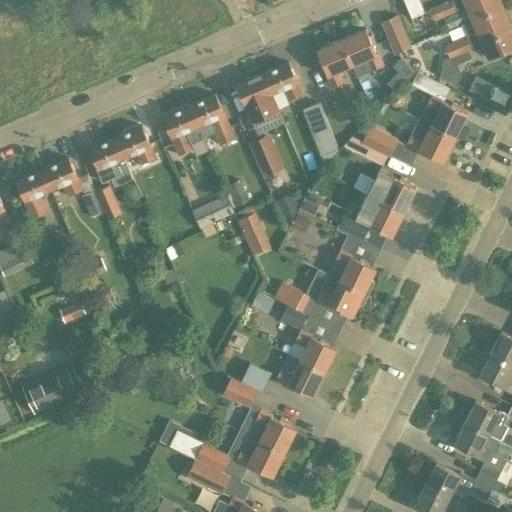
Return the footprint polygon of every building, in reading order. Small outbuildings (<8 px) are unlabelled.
[(422,0),(405,0),(413,16),(427,10),(422,0)] [(444,16),(467,7),(477,2),(476,0),(449,0),(439,5),(444,16)] [(467,7),(472,20),(501,8),(497,0),(476,0),(477,2),(467,7)] [(434,21),(444,16),(439,5),(429,9),(434,21)] [(493,38),(511,31),(501,8),(472,20),(478,33),(478,34),(489,29),(493,38)] [(381,23),(395,55),(411,48),(397,16),(381,23)] [(467,37),(455,42),(460,53),(472,48),(471,48),(475,49),(483,45),(489,57),(511,47),(511,32),(511,31),(493,38),(489,29),(478,34),(478,33),(467,37)] [(371,34),(368,36),(365,30),(341,40),(351,65),(364,60),(369,71),(382,66),(377,54),(376,55),(373,46),(376,45),(371,34)] [(339,71),(351,65),(341,40),(316,51),(319,57),(316,59),(320,69),(323,68),(327,76),(326,77),(331,88),(344,82),(339,71)] [(449,58),(460,53),(455,42),(445,46),(449,58)] [(405,79),(414,71),(400,57),(391,65),(397,71),(405,79)] [(289,62),(262,74),(271,93),(283,88),(288,101),(303,94),(289,62)] [(278,111),(271,93),(262,74),(236,85),(244,105),(242,105),(250,123),(278,111)] [(488,94),(490,79),(475,76),(472,92),(488,94)] [(427,88),(442,93),(446,83),(431,78),(427,88)] [(223,114),(215,94),(188,105),(202,136),(215,131),(221,143),(235,138),(225,113),(223,114)] [(418,119),(454,137),(466,113),(459,110),(461,107),(451,103),(450,105),(443,102),(443,100),(431,94),(426,106),(425,106),(418,119)] [(310,127),(326,121),(319,102),(302,109),(310,127)] [(202,136),(188,105),(162,117),(171,137),(178,154),(192,149),(189,141),(202,136)] [(435,161),(436,158),(443,161),(454,137),(418,119),(406,144),(418,150),(419,149),(427,153),(425,156),(435,161)] [(370,124),(361,142),(388,155),(396,137),(370,124)] [(156,158),(142,126),(115,137),(123,157),(136,151),(141,164),(156,158)] [(315,142),(320,155),(337,148),(332,135),(315,142)] [(265,136),(252,141),(267,175),(279,169),(265,136)] [(88,149),(97,169),(102,181),(117,175),(112,162),(123,157),(115,137),(88,149)] [(82,190),(68,157),(42,169),(50,189),(63,183),(69,196),(82,190)] [(50,189),(42,169),(15,180),(24,200),(23,200),(31,218),(46,211),(39,194),(50,189)] [(403,212),(415,188),(409,185),(410,182),(400,177),(399,180),(392,177),(392,175),(381,170),(375,180),(373,179),(366,193),(368,194),(380,200),(403,212)] [(235,206),(249,200),(240,179),(226,185),(235,206)] [(94,190),(84,195),(81,196),(90,217),(103,211),(97,197),(94,190)] [(313,216),(322,197),(307,190),(298,209),(313,216)] [(97,197),(103,211),(106,219),(119,214),(109,191),(97,197)] [(228,193),(194,207),(202,226),(236,212),(228,193)] [(384,235),(385,232),(391,235),(403,212),(380,200),(368,194),(366,193),(359,207),(362,208),(356,219),(367,225),(368,223),(375,227),(374,230),(384,235)] [(0,225),(9,221),(0,199),(0,225)] [(254,212),(240,218),(250,239),(264,233),(254,212)] [(22,255),(28,253),(33,250),(25,230),(13,235),(22,255)] [(370,279),(376,268),(369,264),(370,261),(361,257),(359,260),(352,256),(353,255),(341,249),(335,261),(333,259),(326,273),(340,280),(364,291),(368,294),(374,281),(370,279)] [(22,255),(0,265),(0,266),(4,276),(33,263),(28,253),(22,255)] [(91,278),(106,271),(100,257),(85,264),(91,278)] [(328,305),(329,303),(336,307),(334,310),(344,315),(345,312),(352,315),(357,304),(362,306),(368,294),(364,291),(340,280),(326,273),(319,287),(322,288),(316,299),(328,305)] [(303,311),(310,295),(281,281),(274,297),(303,311)] [(65,322),(85,313),(79,300),(59,308),(65,322)] [(280,320),(301,330),(308,315),(287,305),(280,320)] [(307,346),(300,360),(323,372),(336,348),(329,344),(331,341),(321,336),(319,340),(312,336),(313,335),(301,329),(295,340),(307,346)] [(511,336),(500,331),(489,352),(511,363),(511,336)] [(511,394),(511,404),(511,405),(511,363),(489,352),(478,374),(503,386),(501,389),(511,394)] [(281,369),(276,379),(287,385),(288,383),(295,387),(294,390),(304,395),(306,392),(311,396),(323,372),(300,360),(287,353),(279,368),(281,369)] [(270,373),(249,363),(240,381),(261,391),(270,373)] [(34,412),(83,390),(72,364),(22,387),(34,412)] [(229,377),(222,394),(249,407),(257,390),(229,377)] [(2,399),(0,399),(0,422),(10,419),(2,399)] [(511,405),(507,415),(498,411),(498,412),(475,400),(464,423),(487,435),(498,440),(505,426),(511,429),(511,405)] [(261,409),(255,421),(248,434),(283,452),(295,428),(289,425),(291,422),(280,417),(279,420),(272,417),(273,415),(261,409)] [(477,455),(487,435),(464,423),(453,443),(477,455)] [(222,471),(229,456),(203,444),(204,442),(176,429),(168,445),(196,459),(196,458),(222,471)] [(283,452),(248,434),(236,459),(247,465),(248,464),(255,467),(254,471),(264,476),(266,472),(272,475),(283,452)] [(479,472),(496,480),(506,460),(489,451),(479,472)] [(229,476),(195,460),(187,476),(221,493),(229,476)] [(448,496),(459,474),(435,462),(424,484),(448,496)] [(496,480),(479,472),(469,491),(487,499),(496,480)] [(448,511),(442,509),(448,496),(424,484),(413,505),(427,511),(448,511)] [(152,491),(142,511),(166,511),(172,500),(152,491)] [(212,511),(263,511),(261,511),(262,507),(252,502),(250,505),(243,502),(244,500),(233,494),(227,504),(219,500),(212,511)]
